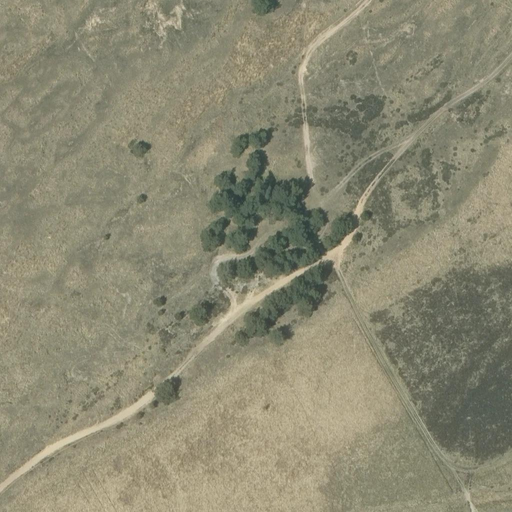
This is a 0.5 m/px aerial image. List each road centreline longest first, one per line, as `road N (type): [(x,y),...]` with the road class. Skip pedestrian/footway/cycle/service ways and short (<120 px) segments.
road 1 (track): [(0,486),(37,456),(133,404),(271,291),(325,258),(349,229)]
road 2 (track): [(325,258),(438,457),(476,469),(511,451)]
road 3 (track): [(511,58),(435,114),(349,229)]
